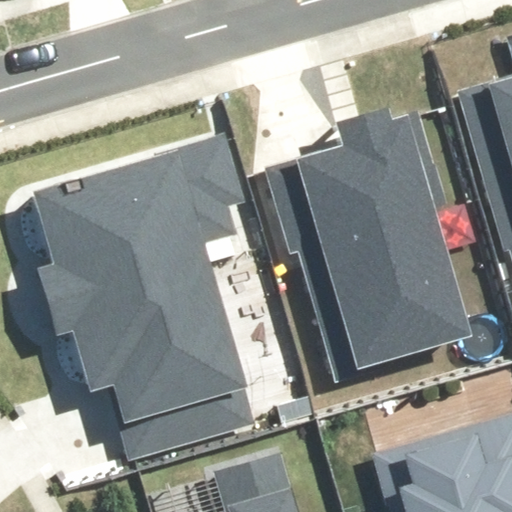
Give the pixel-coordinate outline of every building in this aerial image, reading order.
[(511,61),(447,78),(511,317),(511,316),(511,61)] [(301,232),(334,362),(470,328),(438,203),(450,200),(422,94),(334,117),(339,138),(271,155),(291,235),(301,232)] [(218,118),(0,178),(0,185),(77,457),(243,411),(189,218),(242,203),(218,118)] [(511,511),(511,376),(383,411),(409,511),(511,511)] [(211,511),(310,511),(290,437),(216,458),(230,507),(211,511)]
